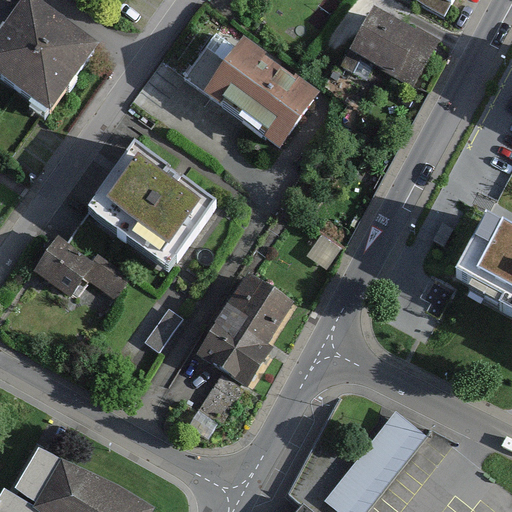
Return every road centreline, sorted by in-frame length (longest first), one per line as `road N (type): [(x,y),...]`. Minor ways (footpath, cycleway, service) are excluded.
road 1 (residential): [(322,350),(508,0)]
road 2 (residential): [(0,268),(188,0)]
road 3 (residential): [(240,499),(0,363)]
road 4 (residential): [(322,350),(511,442)]
road 5 (residential): [(240,499),(322,350)]
